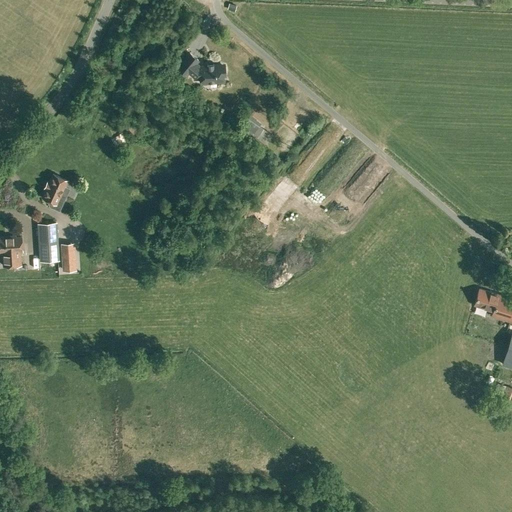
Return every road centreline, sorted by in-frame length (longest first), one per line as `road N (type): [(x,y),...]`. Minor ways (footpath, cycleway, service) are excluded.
road 1 (unclassified): [(0,166),(68,86),(110,0)]
road 2 (track): [(46,511),(0,399)]
